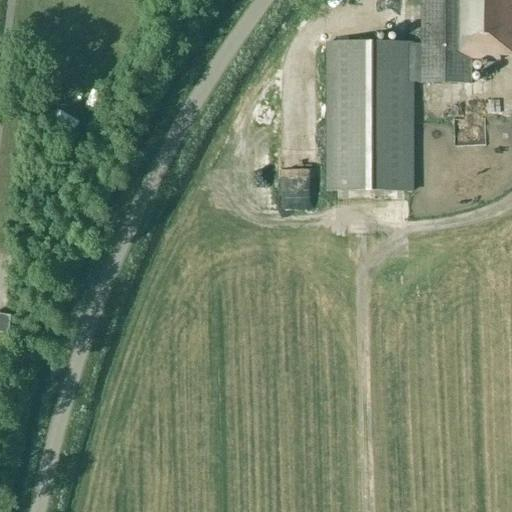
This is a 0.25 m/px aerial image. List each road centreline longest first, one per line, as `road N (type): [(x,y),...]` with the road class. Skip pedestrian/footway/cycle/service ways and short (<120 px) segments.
road 1 (unclassified): [(37,511),(73,371),(134,217),(199,94),(265,0)]
road 2 (track): [(511,202),(362,243),(371,511)]
